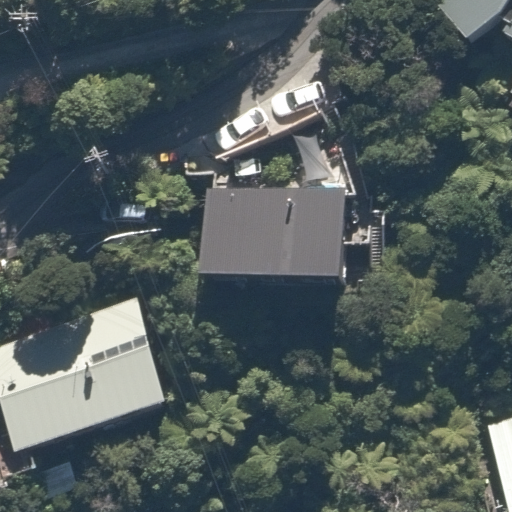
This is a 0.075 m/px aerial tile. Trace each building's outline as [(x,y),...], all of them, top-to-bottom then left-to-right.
[(424,0),(453,32),(487,0),(424,0)] [(511,3),(493,38),(511,48),(511,54),(490,95),(511,107),(511,3)] [(342,95),(320,55),(241,97),(263,137),(342,95)] [(188,187),(184,268),(322,275),(326,193),(188,187)] [(0,439),(4,449),(153,391),(116,295),(0,340),(0,439)] [(511,511),(511,411),(469,427),(499,511),(497,511),(511,511)]
